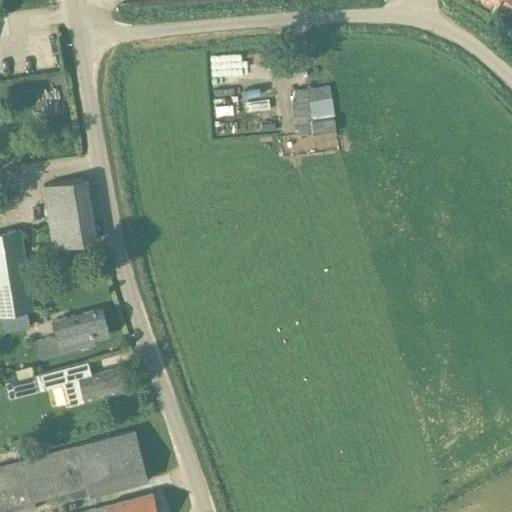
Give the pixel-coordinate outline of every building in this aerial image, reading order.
[(511,0),(504,0),(499,8),(511,16),(511,15),(511,0)] [(268,72),(267,59),(229,60),(230,73),(268,72)] [(336,130),(330,85),(294,90),(295,100),(291,101),(295,128),(299,127),(301,134),(336,130)] [(98,240),(87,177),(43,185),(53,248),(98,240)] [(35,310),(22,227),(0,230),(0,315),(1,315),(4,332),(29,328),(27,311),(35,310)] [(102,309),(55,321),(58,334),(35,340),(39,359),(63,352),(95,344),(93,339),(109,335),(102,309)] [(118,368),(91,375),(88,361),(40,373),(44,388),(61,384),(67,405),(124,390),(118,368)] [(10,398),(37,391),(33,372),(17,376),(18,379),(5,382),(10,398)] [(135,429),(77,444),(0,465),(0,510),(3,510),(3,511),(27,511),(37,509),(35,501),(73,491),(76,500),(149,479),(135,429)] [(157,511),(152,493),(108,505),(108,504),(76,511),(157,511)]
